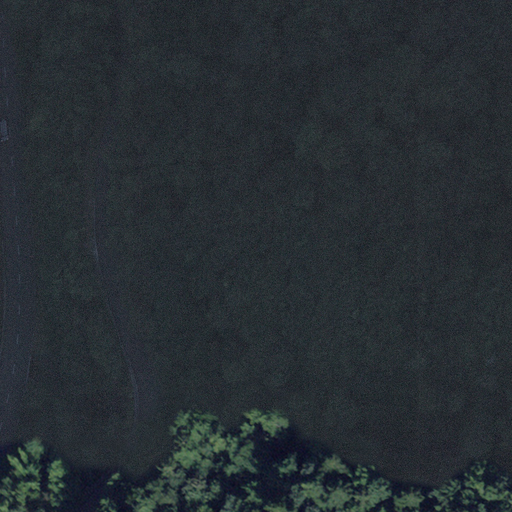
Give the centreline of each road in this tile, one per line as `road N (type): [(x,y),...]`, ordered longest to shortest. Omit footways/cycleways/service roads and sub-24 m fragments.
road 1 (track): [(121,0),(125,63),(102,203),(152,409),(132,465),(89,511)]
road 2 (unclassified): [(3,0),(20,282),(12,386),(0,425)]
